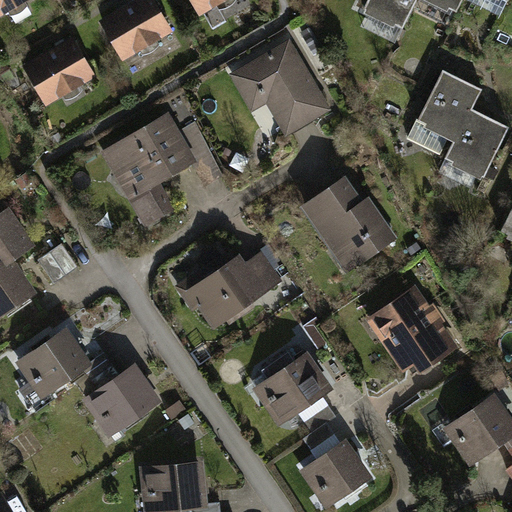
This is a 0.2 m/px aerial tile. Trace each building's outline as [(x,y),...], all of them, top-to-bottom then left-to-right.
[(0,0),(0,12),(20,0),(0,0)] [(151,0),(140,0),(103,22),(123,56),(169,30),(151,0)] [(193,0),(200,11),(219,0),(193,0)] [(368,0),(364,8),(403,27),(416,0),(368,0)] [(434,0),(456,11),(462,0),(434,0)] [(72,40),(26,67),(47,101),(92,75),(72,40)] [(288,44),(235,75),(249,99),(264,90),(287,130),(325,108),(288,44)] [(482,89),(443,69),(418,118),(417,118),(407,136),(440,153),(449,135),(455,139),(456,139),(471,108),(472,109),(482,89)] [(509,127),(472,109),(471,108),(456,139),(455,139),(446,157),(484,176),(509,127)] [(165,116),(107,150),(119,171),(126,168),(138,189),(132,193),(148,221),(172,207),(157,181),(191,161),(189,157),(209,145),(195,122),(175,134),(165,116)] [(225,173),(209,145),(189,157),(191,161),(205,185),(225,173)] [(496,171),(490,168),(486,176),(491,179),(496,171)] [(341,178),(305,204),(331,241),(337,237),(356,265),(393,240),(372,209),(365,213),(341,178)] [(511,207),(501,230),(511,235),(511,207)] [(6,212),(0,216),(0,264),(8,259),(29,245),(6,212)] [(66,274),(78,266),(61,243),(50,251),(66,274)] [(55,282),(66,274),(50,251),(38,259),(55,282)] [(200,300),(216,323),(279,280),(262,255),(243,268),(237,259),(228,264),(223,256),(204,269),(210,277),(197,286),(205,297),(200,300)] [(0,313),(31,292),(8,259),(0,264),(0,313)] [(412,290),(372,317),(406,367),(426,352),(432,361),(452,347),(436,324),(434,325),(424,311),(426,310),(412,290)] [(314,325),(319,321),(316,317),(303,326),(318,348),(326,343),(314,325)] [(64,330),(21,360),(36,383),(41,379),(49,390),(81,368),(87,364),(64,330)] [(274,393),(267,398),(283,420),(300,408),(318,396),(328,389),(305,355),(297,361),(288,349),(260,369),(268,381),(266,382),(274,393)] [(81,368),(89,380),(112,364),(104,352),(87,364),(81,368)] [(89,380),(97,392),(120,376),(112,364),(89,380)] [(97,392),(89,398),(104,420),(109,416),(117,427),(156,401),(132,368),(120,376),(97,392)] [(498,389),(509,382),(500,370),(490,377),(498,389)] [(318,396),(300,408),(307,418),(325,406),(318,396)] [(462,435),(457,438),(472,461),(511,432),(511,426),(492,397),(454,424),(462,435)] [(179,400),(165,409),(172,419),(185,410),(179,400)] [(325,406),(307,418),(304,420),(312,432),(326,422),(336,416),(328,404),(325,406)] [(326,422),(312,432),(303,438),(311,450),(335,434),(326,422)] [(335,434),(311,450),(318,461),(342,444),(335,434)] [(327,487),(335,498),(367,476),(344,443),(342,444),(318,461),(307,469),(322,491),(327,487)] [(199,463),(146,468),(149,495),(155,494),(156,508),(191,505),(202,504),(199,463)] [(202,504),(191,505),(192,511),(185,511),(220,511),(220,502),(202,504)]
